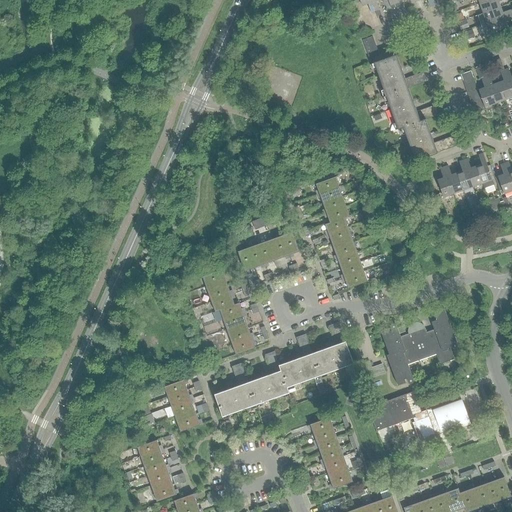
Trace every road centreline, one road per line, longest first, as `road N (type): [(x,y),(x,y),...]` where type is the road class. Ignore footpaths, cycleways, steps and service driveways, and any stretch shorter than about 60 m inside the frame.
road 1 (tertiary): [(12,511),(177,140)]
road 2 (residential): [(317,313),(400,302),(470,277),(511,277)]
road 3 (residential): [(284,477),(266,460),(246,458),(224,472),(233,498),(274,478)]
